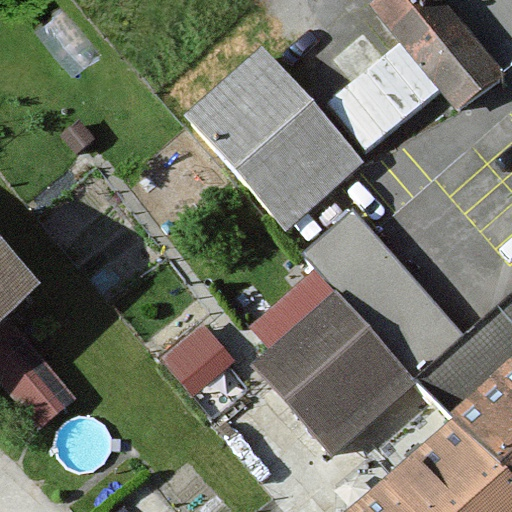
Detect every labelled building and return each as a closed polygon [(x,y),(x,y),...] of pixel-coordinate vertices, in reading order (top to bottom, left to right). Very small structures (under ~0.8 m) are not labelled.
[(488,87),(413,0),(381,0),(360,19),(448,121),(488,87)] [(350,178),(250,63),(174,129),(274,244),(324,200),(350,178)] [(511,297),(461,345),(343,217),(296,261),(332,299),(414,388),(454,431),(511,493),(511,297)] [(0,337),(38,302),(0,260),(0,337)] [(335,459),(414,388),(332,299),(254,367),(335,459)] [(203,325),(162,359),(194,396),(234,361),(203,325)] [(511,511),(511,493),(454,431),(397,483),(365,511),(511,511)]
